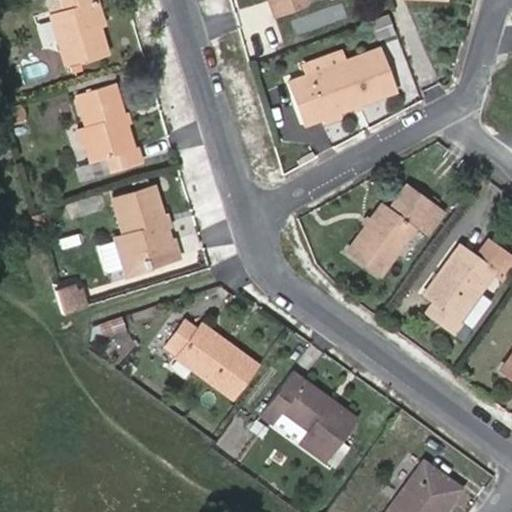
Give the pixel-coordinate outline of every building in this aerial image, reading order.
[(91,1),(93,0),(48,0),(68,66),(107,54),(99,26),(91,1)] [(104,24),(97,0),(93,0),(91,1),(99,26),(104,24)] [(272,0),(270,1),(275,16),(307,5),(305,0),(272,0)] [(344,61),(310,73),(288,81),(305,123),(322,117),(324,123),(342,116),(339,110),(352,107),(361,103),(396,91),(381,48),(344,61)] [(282,52),(257,61),(261,73),(286,64),(282,52)] [(307,63),(310,73),(344,61),(340,52),(307,63)] [(92,142),(86,144),(91,161),(108,155),(112,170),(141,160),(137,146),(132,147),(125,123),(122,113),(113,83),(78,95),(87,126),(92,142)] [(25,120),(19,99),(2,104),(0,104),(0,106),(6,126),(25,120)] [(122,113),(125,123),(131,122),(128,111),(122,113)] [(82,145),(86,144),(92,142),(87,126),(78,129),(82,145)] [(166,228),(161,215),(151,186),(114,198),(125,234),(115,237),(126,270),(145,264),(146,270),(176,260),(170,241),(166,228)] [(345,251),(377,274),(412,226),(380,202),(345,251)] [(50,211),(34,217),(37,228),(53,224),(50,211)] [(167,213),(161,215),(166,228),(171,227),(167,213)] [(175,239),(170,241),(176,260),(181,258),(175,239)] [(476,257),(458,244),(420,297),(429,304),(422,314),(449,334),(459,320),(457,318),(492,269),(497,272),(508,256),(488,241),(476,257)] [(145,264),(126,270),(128,276),(146,270),(145,264)] [(74,282),(55,288),(62,309),(62,312),(81,306),(74,282)] [(121,316),(99,323),(102,335),(125,328),(121,316)] [(167,341),(179,351),(197,329),(184,319),(167,341)] [(227,351),(233,344),(202,322),(197,329),(227,351)] [(197,329),(179,351),(176,355),(234,398),(260,364),(233,344),(227,351),(197,329)] [(511,354),(501,369),(511,376),(511,354)] [(326,460),(357,419),(292,371),(261,413),(275,423),(283,411),(308,429),(300,441),(326,460)] [(308,429),(283,411),(275,423),(300,441),(308,429)] [(434,511),(446,497),(450,501),(460,487),(425,461),(386,511),(434,511)] [(442,511),(450,501),(446,497),(434,511),(442,511)]
